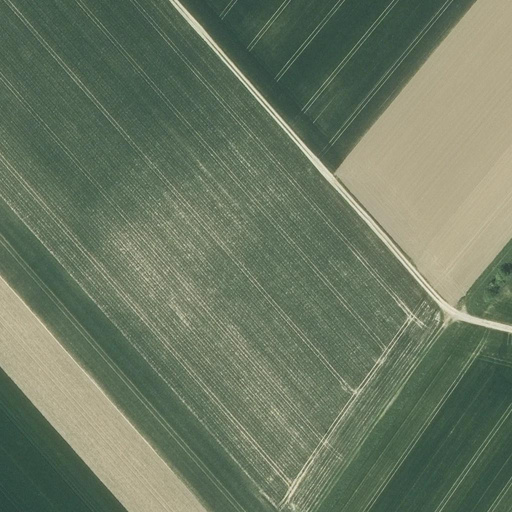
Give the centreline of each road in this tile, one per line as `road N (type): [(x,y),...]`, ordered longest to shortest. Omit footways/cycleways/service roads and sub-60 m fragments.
road 1 (track): [(173,0),(458,322)]
road 2 (track): [(323,511),(458,322)]
